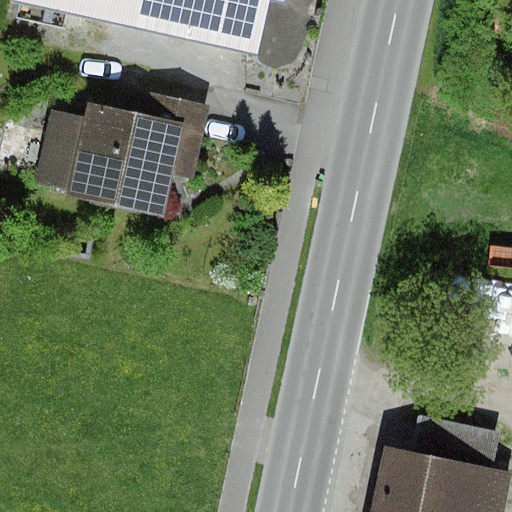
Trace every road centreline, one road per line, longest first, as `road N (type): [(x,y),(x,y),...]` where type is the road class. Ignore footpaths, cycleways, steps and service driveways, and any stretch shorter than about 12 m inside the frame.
road 1 (primary): [(290,511),(399,0)]
road 2 (unknown): [(323,356),(500,397),(511,409)]
